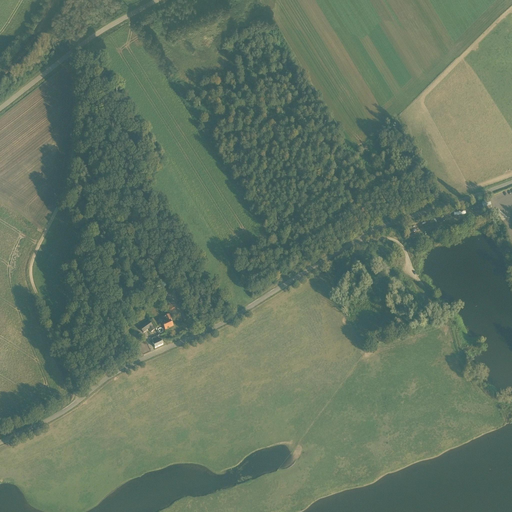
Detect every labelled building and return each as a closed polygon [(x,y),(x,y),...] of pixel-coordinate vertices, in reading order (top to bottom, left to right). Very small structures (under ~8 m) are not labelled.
[(167,286),(163,280),(155,286),(159,291),(167,286)] [(175,310),(173,306),(172,303),(169,304),(169,305),(166,307),(169,313),(175,310)] [(164,318),(166,323),(162,325),(165,331),(173,327),(170,321),(172,320),(170,315),(164,318)] [(156,329),(159,327),(153,319),(150,322),(156,329)] [(155,330),(153,327),(149,321),(140,328),(144,333),(148,329),(151,333),(155,330)] [(153,343),(155,348),(163,344),(161,339),(160,339),(158,336),(152,339),(153,343)]
